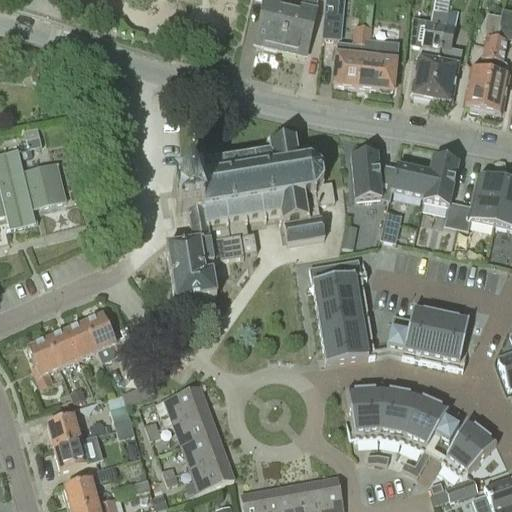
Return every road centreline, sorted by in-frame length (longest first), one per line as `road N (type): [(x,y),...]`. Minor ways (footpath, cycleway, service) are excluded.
road 1 (residential): [(0,24),(240,99),(511,153)]
road 2 (residential): [(0,325),(104,279),(162,347),(242,393)]
road 3 (residential): [(242,393),(233,417),(241,441),(262,456),(288,456),(312,433),(314,410),(295,382),(272,377)]
